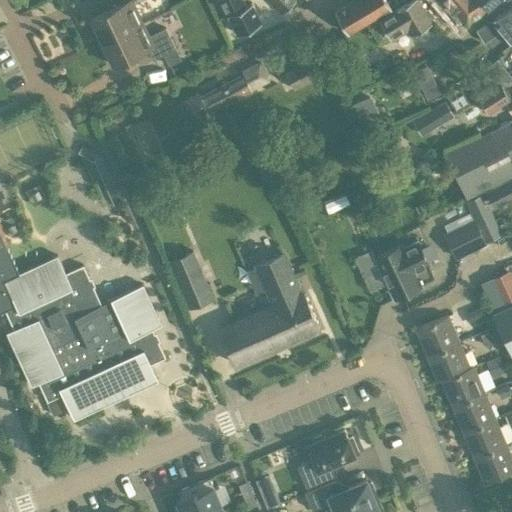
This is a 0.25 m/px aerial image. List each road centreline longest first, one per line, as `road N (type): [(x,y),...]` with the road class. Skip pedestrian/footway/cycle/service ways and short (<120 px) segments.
road 1 (residential): [(456,511),(390,354),(0,511)]
road 2 (residential): [(1,0),(64,120)]
